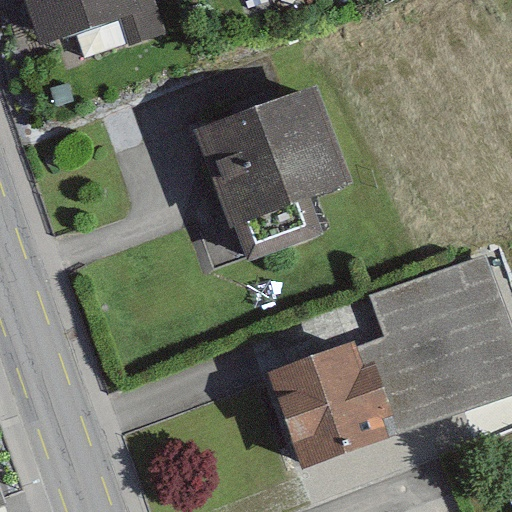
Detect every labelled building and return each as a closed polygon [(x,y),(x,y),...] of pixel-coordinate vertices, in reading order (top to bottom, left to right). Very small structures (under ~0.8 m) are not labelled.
[(4,0),(18,42),(63,28),(73,58),(154,33),(143,0),(4,0)] [(312,84),(162,137),(211,276),(306,243),(291,200),(346,181),(312,84)] [(381,440),(301,468),(320,511),(511,434),(511,328),(486,264),(336,315),(347,343),(381,440)] [(347,343),(235,382),(269,479),(301,468),(381,440),(347,343)] [(511,511),(511,491),(496,501),(502,511),(511,511)]
